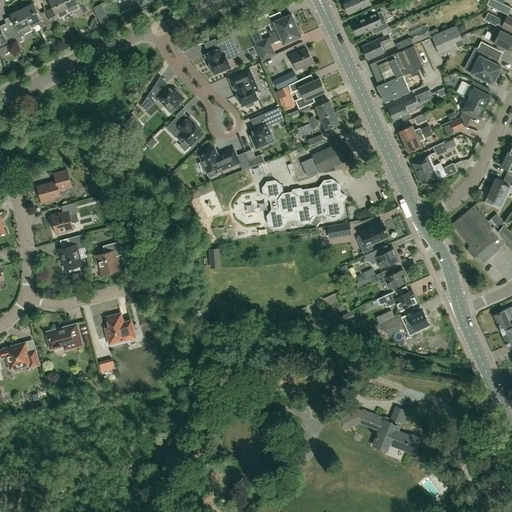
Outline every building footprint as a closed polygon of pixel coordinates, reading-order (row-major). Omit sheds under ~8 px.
[(68,13),(61,0),(50,0),(48,1),(54,12),(47,16),(51,23),(53,27),(53,28),(65,22),(62,16),(68,13)] [(61,0),(68,13),(75,10),(77,16),(87,11),(81,0),(79,0),(77,1),(75,0),(61,0)] [(127,0),(129,3),(132,2),(135,10),(153,1),(153,0),(127,0)] [(349,14),(372,4),(369,0),(344,0),(343,1),(349,14)] [(417,0),(393,0),(385,4),(389,12),(408,4),(408,2),(413,0),(414,2),(417,0)] [(494,0),(489,0),(487,4),(508,14),(511,8),(494,0)] [(30,26),(38,23),(40,28),(46,25),(48,29),(53,27),(51,23),(47,16),(45,12),(39,15),(33,4),(22,9),(30,26)] [(30,26),(22,9),(10,15),(16,26),(9,29),(11,31),(15,41),(17,44),(24,40),(22,37),(25,36),(24,34),(32,30),(30,26)] [(381,30),(389,27),(388,27),(381,10),(375,13),(376,14),(367,18),(367,17),(352,23),(357,35),(371,29),(373,34),(381,30)] [(269,31),(271,36),(297,25),(292,12),(274,21),(277,28),(269,31)] [(504,21),(489,13),(485,20),(495,26),(496,24),(511,32),(511,18),(507,16),(504,21)] [(261,27),(272,22),(269,16),(259,21),(261,27)] [(297,25),(271,36),(255,43),(262,61),(276,54),(272,43),(281,39),(284,45),(302,36),(297,25)] [(456,25),(439,33),(432,36),(441,55),(464,45),(461,36),(456,25)] [(17,44),(15,41),(11,31),(4,35),(0,27),(0,51),(10,47),(17,44)] [(389,27),(381,30),(384,36),(362,46),(368,59),(384,52),(381,45),(392,41),(389,34),(392,33),(389,27)] [(439,33),(437,28),(428,32),(430,37),(432,36),(439,33)] [(500,31),(493,28),(491,33),(496,36),(493,43),(497,45),(496,47),(500,50),(502,47),(509,51),(511,44),(511,36),(500,30),(500,31)] [(231,68),(227,59),(233,57),(230,50),(236,47),(231,34),(216,41),(219,48),(205,54),(209,64),(210,64),(215,75),(231,68)] [(399,51),(414,45),(410,37),(396,43),(399,51)] [(479,48),(491,54),(494,48),(482,42),(478,48),(479,48)] [(414,45),(370,64),(378,85),(376,85),(383,102),(409,91),(403,75),(423,66),(414,45)] [(496,62),(498,58),(491,54),(479,48),(476,54),(480,56),(471,73),(494,84),(503,66),(496,62)] [(297,70),(313,63),(306,49),(290,56),(297,70)] [(259,89),(250,69),(238,75),(229,78),(236,96),(237,95),(242,107),(246,105),(247,108),(254,105),(253,102),(259,100),(255,91),(259,89)] [(278,90),(290,84),(298,80),(293,70),(273,79),(278,90)] [(458,90),(463,92),(468,81),(463,78),(458,90)] [(293,92),(295,91),(299,99),(296,100),(300,109),(315,102),(313,97),(325,91),(320,79),(305,85),(302,79),(289,85),(293,92)] [(462,96),(485,107),(490,97),(481,92),(483,87),(472,81),(470,86),(468,85),(463,95),(462,96)] [(156,84),(150,92),(140,106),(146,112),(158,99),(164,105),(169,101),(175,107),(185,98),(175,88),(172,91),(167,85),(162,89),(156,84)] [(403,119),(410,116),(407,109),(418,103),(415,96),(388,108),(394,120),(402,116),(403,119)] [(479,119),(485,107),(462,96),(462,97),(468,100),(463,111),(460,116),(464,125),(470,114),(479,119)] [(316,120),(335,112),(329,100),(317,106),(321,117),(316,120)] [(253,134),(250,135),(252,140),(256,150),(275,141),(268,126),(284,119),(279,108),(252,119),(254,126),(251,127),(254,134),(253,134)] [(335,112),(316,120),(309,123),(311,128),(324,123),(327,130),(340,124),(335,112)] [(424,114),(414,119),(417,125),(427,120),(424,114)] [(306,118),(309,123),(316,120),(314,115),(306,118)] [(128,121),(133,126),(138,121),(133,116),(128,121)] [(196,124),(189,116),(182,123),(177,117),(166,127),(176,137),(177,137),(182,142),(185,140),(191,146),(204,134),(196,125),(196,124)] [(451,124),(454,131),(463,127),(460,119),(451,124)] [(404,142),(431,130),(429,126),(420,129),(420,128),(415,131),(412,125),(399,131),(404,142)] [(431,130),(404,142),(409,153),(422,147),(419,141),(424,138),(433,135),(431,130)] [(310,145),(324,140),(322,134),(314,137),(307,139),(310,145)] [(353,155),(347,142),(339,146),(339,145),(314,156),(301,162),(307,176),(320,170),(321,171),(346,160),(345,159),(353,155)] [(440,144),(433,147),(437,155),(444,152),(440,144)] [(218,155),(214,146),(207,149),(208,152),(200,156),(202,161),(199,162),(203,171),(205,170),(206,172),(215,169),(216,173),(240,163),(234,149),(218,155)] [(262,154),(255,157),(248,159),(251,167),(265,162),(262,154)] [(511,157),(507,155),(501,167),(508,170),(511,172),(511,157)] [(434,167),(429,156),(413,163),(423,185),(438,178),(439,179),(446,176),(446,177),(457,171),(453,163),(442,168),(440,164),(434,167)] [(42,203),(54,200),(54,197),(60,195),(58,189),(72,185),(68,170),(54,174),(56,182),(37,187),(42,203)] [(500,206),(510,186),(503,183),(503,182),(496,178),(485,202),(492,205),(494,203),(500,206)] [(336,199),(340,192),(339,184),(332,179),(324,180),(320,187),(303,189),(298,196),(291,191),(283,193),(282,185),(275,180),(267,182),(262,188),(263,196),(270,201),(271,209),(267,216),(268,224),(275,229),(283,228),(288,221),(296,220),(303,224),(311,223),(316,216),(324,215),(331,220),(339,218),(344,212),(342,203),(336,199)] [(261,201),(248,202),(250,216),(263,214),(261,201)] [(56,232),(73,228),(70,216),(77,214),(74,202),(61,206),(63,214),(52,217),(56,232)] [(483,262),(499,249),(494,243),(498,239),(490,229),(492,228),(474,205),(451,224),(469,246),(468,247),(468,251),(472,256),(477,257),(478,256),(483,262)] [(329,238),(351,234),(349,222),(327,226),(329,238)] [(383,222),(361,231),(366,244),(361,246),(362,248),(364,253),(373,248),(371,244),(389,236),(386,230),(387,229),(386,228),(385,228),(383,222)] [(511,230),(510,231),(504,224),(497,232),(511,248),(511,247),(511,230)] [(80,269),(79,266),(81,266),(80,258),(87,256),(82,235),(68,238),(70,246),(58,249),(60,256),(63,255),(66,270),(71,268),(71,271),(80,269)] [(120,270),(116,257),(124,254),(120,241),(103,246),(105,253),(96,256),(99,267),(102,266),(104,274),(120,270)] [(210,268),(220,267),(219,248),(209,248),(210,268)] [(399,260),(394,249),(380,255),(377,249),(364,255),(367,261),(370,260),(372,264),(378,262),(381,268),(399,260)] [(386,270),(370,277),(356,283),(358,287),(372,280),(373,283),(379,280),(381,285),(387,282),(390,289),(408,281),(403,270),(389,276),(386,270)] [(417,301),(412,290),(398,297),(396,291),(377,299),(380,305),(385,303),(387,307),(396,303),(399,310),(417,301)] [(511,326),(511,306),(494,315),(501,331),(511,326)] [(392,310),(376,317),(379,323),(380,322),(395,316),(392,310)] [(340,316),(342,321),(354,316),(352,311),(340,316)] [(395,316),(380,322),(383,328),(384,330),(385,330),(390,327),(399,323),(400,326),(404,324),(409,335),(423,329),(429,326),(428,324),(429,323),(423,311),(410,317),(409,315),(402,318),(400,314),(395,316)] [(106,317),(109,327),(105,328),(110,344),(136,337),(131,319),(123,321),(121,313),(106,317)] [(66,350),(82,346),(77,325),(48,333),(52,349),(65,345),(66,350)] [(86,344),(91,343),(86,325),(81,326),(84,337),(86,344)] [(511,326),(501,331),(509,348),(511,347),(511,326)] [(28,352),(25,343),(5,349),(0,350),(0,358),(7,357),(11,370),(29,364),(30,368),(40,365),(36,350),(28,352)] [(292,417),(283,413),(287,406),(279,402),(276,409),(265,403),(257,419),(267,424),(283,433),(292,417)] [(358,410),(341,417),(345,426),(356,421),(380,431),(374,446),(386,451),(389,443),(414,453),(420,438),(415,436),(414,438),(398,431),(402,418),(405,412),(405,411),(396,407),(390,423),(371,416),(372,414),(363,411),(363,412),(358,410)]
